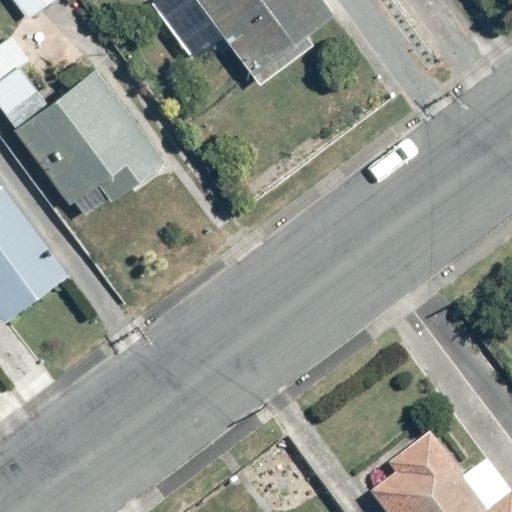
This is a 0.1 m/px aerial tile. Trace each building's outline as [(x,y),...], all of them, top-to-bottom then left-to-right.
[(50,0),(14,0),(27,17),(50,0)] [(195,0),(257,83),(313,44),(305,34),(332,14),(321,0),(195,0)] [(164,160),(94,66),(9,128),(84,223),(164,160)] [(70,276),(1,183),(0,183),(0,321),(2,324),(70,276)] [(387,468),(362,486),(381,511),(511,511),(511,497),(477,456),(453,473),(423,430),(382,459),(387,468)]
